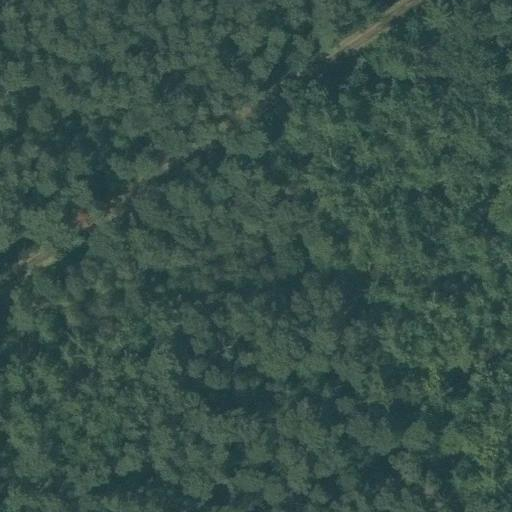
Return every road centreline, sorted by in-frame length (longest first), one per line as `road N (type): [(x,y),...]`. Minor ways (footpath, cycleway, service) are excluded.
road 1 (track): [(406,0),(0,275)]
road 2 (track): [(0,373),(32,511)]
